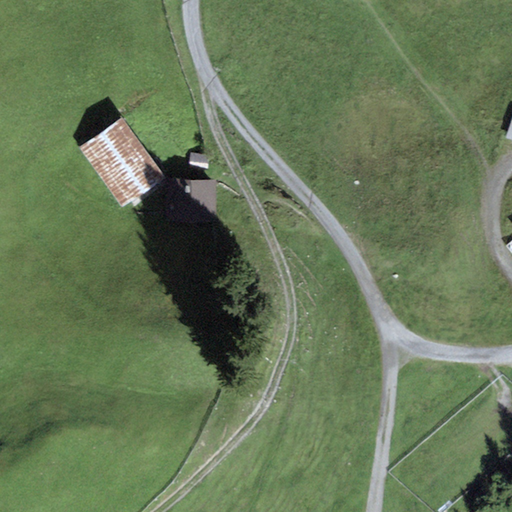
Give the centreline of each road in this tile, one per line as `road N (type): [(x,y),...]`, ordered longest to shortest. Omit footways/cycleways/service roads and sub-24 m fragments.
road 1 (track): [(156,511),(233,442),(266,399),(289,328),(290,296),(273,241),(211,121),(198,59)]
road 2 (track): [(191,0),(198,59),(234,116),(330,218),(386,326),(425,348),(511,357)]
road 3 (track): [(386,326),(374,511)]
